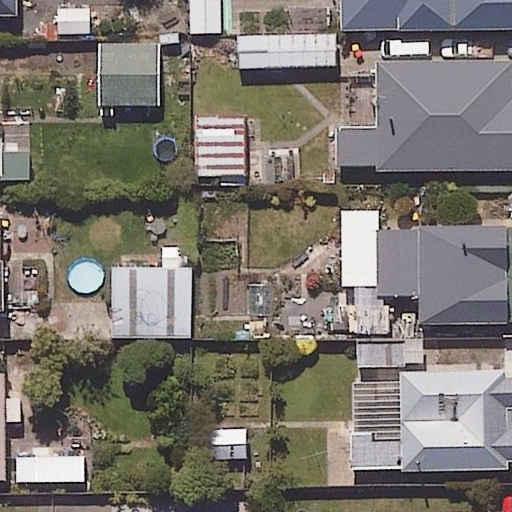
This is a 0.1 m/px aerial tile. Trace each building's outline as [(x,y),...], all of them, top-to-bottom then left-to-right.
[(0,0),(0,9),(20,9),(19,0),(0,0)] [(221,0),(191,0),(194,30),(223,28),(221,0)] [(511,23),(511,0),(346,0),(347,26),(511,23)] [(98,2),(54,4),(55,36),(99,34),(98,2)] [(337,31),(240,32),(241,64),(337,63),(337,31)] [(511,52),(427,53),(427,37),(395,37),(395,55),(382,54),(382,123),(340,123),(340,162),(511,163),(511,52)] [(162,39),(104,38),(104,101),(161,101),(162,39)] [(246,112),(198,113),(199,172),(248,170),(246,112)] [(0,115),(0,175),(30,175),(30,116),(0,115)] [(511,319),(511,217),(382,222),(381,203),(341,204),(345,327),(391,326),(390,292),(420,291),(421,323),(511,319)] [(197,334),(195,244),(163,244),(164,262),(113,263),(115,336),(197,334)] [(356,336),(357,364),(427,362),(426,334),(356,336)] [(511,364),(404,367),(404,379),(355,380),(357,466),(511,461),(511,364)] [(0,476),(7,476),(7,416),(22,416),(22,393),(7,393),(7,365),(0,365),(0,476)] [(207,422),(208,461),(251,461),(251,422),(207,422)] [(86,451),(19,453),(19,476),(86,475),(86,451)]
